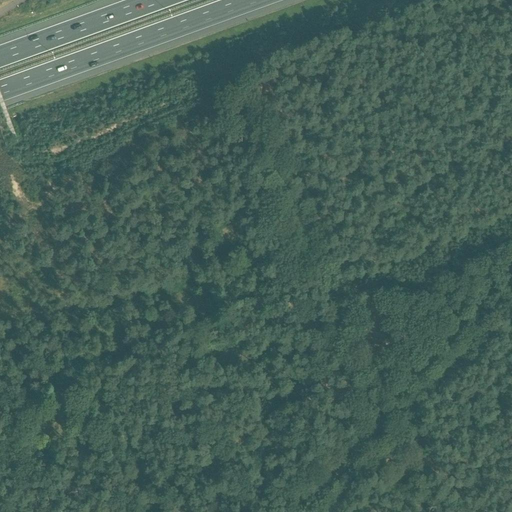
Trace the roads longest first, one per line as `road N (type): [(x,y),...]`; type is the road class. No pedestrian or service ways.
road 1 (track): [(377,423),(226,72)]
road 2 (track): [(511,279),(298,511)]
road 3 (motorway): [(0,90),(250,0)]
road 4 (motorway): [(155,0),(0,56)]
